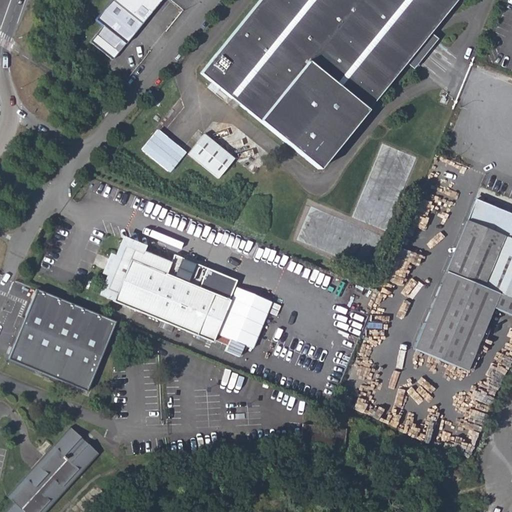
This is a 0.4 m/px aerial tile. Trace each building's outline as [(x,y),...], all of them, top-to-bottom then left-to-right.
[(158,0),(108,0),(110,1),(94,21),(102,27),(89,43),(111,60),(117,52),(114,49),(120,41),(124,44),(158,0)] [(453,0),(257,0),(199,72),(319,167),(406,59),(429,30),(453,0)] [(406,59),(411,63),(434,34),(429,30),(406,59)] [(124,44),(120,41),(114,49),(117,52),(124,44)] [(93,70),(99,75),(102,71),(96,66),(93,70)] [(145,150),(169,170),(184,152),(160,133),(145,150)] [(187,154),(217,178),(232,159),(202,134),(187,154)] [(492,307),(511,315),(511,214),(476,200),(415,348),(467,372),(492,307)] [(251,348),(270,302),(235,288),(230,300),(166,275),(172,262),(124,242),(116,261),(110,259),(106,270),(111,272),(103,291),(116,296),(114,301),(213,341),(216,334),(251,348)] [(7,358),(86,390),(114,320),(35,288),(7,358)] [(301,441),(344,443),(345,425),(302,422),(301,441)] [(70,429),(8,497),(14,503),(5,511),(45,511),(97,454),(70,429)]
